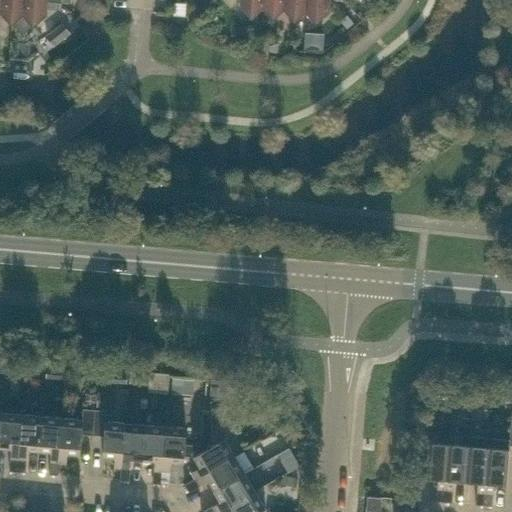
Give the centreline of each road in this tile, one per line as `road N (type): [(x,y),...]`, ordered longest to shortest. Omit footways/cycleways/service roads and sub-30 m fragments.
road 1 (tertiary): [(345,279),(0,248)]
road 2 (unclassified): [(328,511),(345,279)]
road 3 (residential): [(178,511),(174,501),(0,488)]
road 4 (tertiary): [(511,293),(345,279)]
